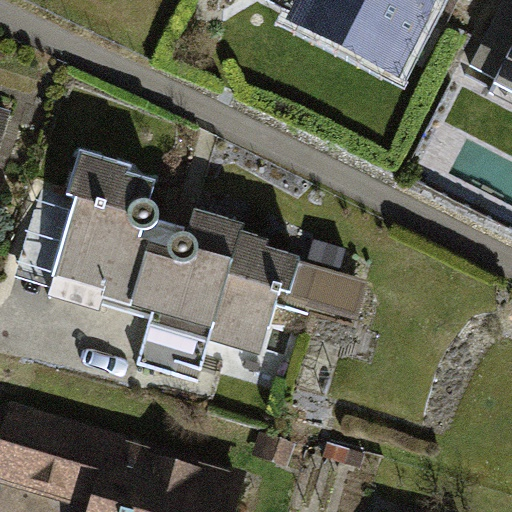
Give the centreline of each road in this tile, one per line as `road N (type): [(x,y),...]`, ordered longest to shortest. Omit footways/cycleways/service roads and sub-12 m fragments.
road 1 (track): [(0,7),(511,263)]
road 2 (residential): [(0,335),(153,387)]
